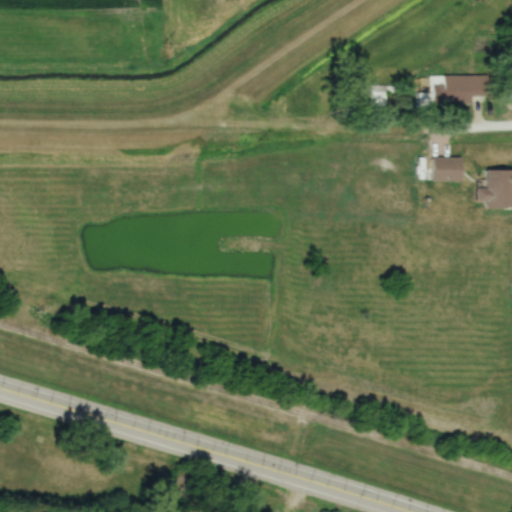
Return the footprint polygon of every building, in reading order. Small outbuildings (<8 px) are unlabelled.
[(511,55),(496,56),(496,77),(505,77),(505,93),(511,93),(511,55)] [(428,77),(428,93),(416,93),(416,104),(486,105),(486,77),(428,77)] [(387,108),(387,86),(369,86),(369,108),(387,108)] [(457,160),(430,160),(430,182),(457,182),(457,160)] [(510,207),(510,171),(474,171),(474,207),(510,207)]
